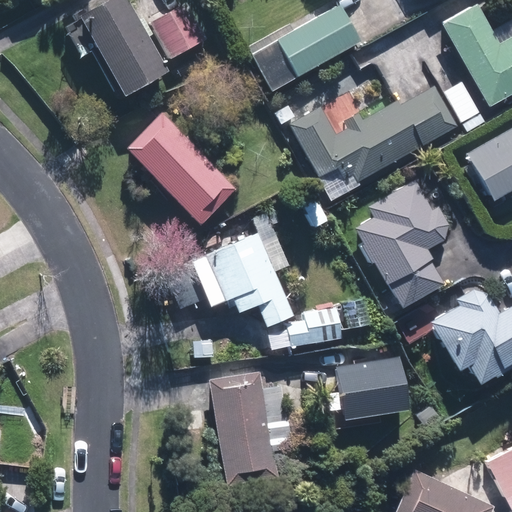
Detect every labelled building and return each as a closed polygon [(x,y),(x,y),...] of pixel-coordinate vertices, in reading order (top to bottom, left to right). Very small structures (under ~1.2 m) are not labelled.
[(124,0),(103,0),(72,19),(118,98),(166,70),(124,0)] [(184,5),(148,24),(167,61),(203,42),(184,5)] [(268,91),(355,45),(336,8),(248,54),(268,91)] [(475,8),(438,28),(480,106),(511,89),(511,19),(488,32),(475,8)] [(352,186),(453,129),(428,84),(363,120),(355,105),(329,120),(322,107),(284,128),(319,190),(346,175),(352,186)] [(159,113),(119,151),(193,229),(233,191),(159,113)] [(511,125),(458,155),(485,202),(511,187),(511,125)] [(424,253),(446,240),(443,235),(448,232),(436,209),(431,212),(412,179),(363,207),(369,219),(348,230),(380,288),(384,286),(398,310),(440,286),(427,262),(428,261),(424,253)] [(251,307),(261,329),(289,317),(270,274),(287,267),(274,238),(260,244),(255,232),(186,262),(207,310),(227,301),(233,315),(251,307)] [(511,304),(496,314),(479,284),(451,300),(455,307),(425,324),(452,372),(461,367),(473,389),(502,373),(500,369),(511,362),(511,304)] [(363,296),(338,301),(346,338),(370,332),(363,296)] [(335,306),(291,314),(292,323),(281,326),(286,350),(342,339),(335,306)] [(325,383),(331,430),(378,423),(377,417),(402,413),(395,358),(332,367),(334,382),(325,383)] [(288,453),(279,386),(258,389),(256,372),(204,379),(218,487),(270,480),(269,472),(284,470),(282,454),(288,453)] [(511,511),(511,447),(481,462),(506,511),(511,511)] [(485,511),(489,506),(410,468),(389,511),(485,511)]
